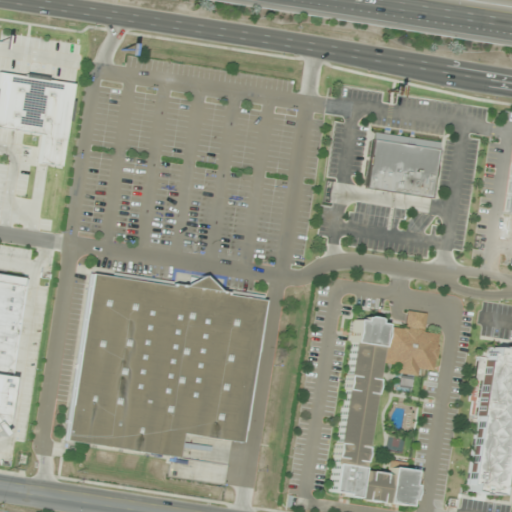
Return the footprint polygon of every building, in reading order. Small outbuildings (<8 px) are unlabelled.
[(0,73),(63,82),(50,161),(29,159),(33,129),(0,125),(0,73)] [(372,132),(364,188),(431,198),(439,142),(372,132)] [(89,272),(169,284),(169,282),(176,283),(176,281),(179,282),(199,271),(214,287),(217,287),(217,289),(223,289),(222,292),(260,298),(238,443),(178,434),(175,456),(64,439),(89,272)] [(0,273),(13,276),(1,374),(0,373),(0,273)] [(386,327),(381,363),(396,365),(396,374),(416,377),(417,370),(432,371),(437,335),(422,333),(424,314),(404,311),(402,329),(386,327)] [(330,497),(408,506),(412,468),(388,466),(387,474),(362,471),(380,321),(350,318),(330,497)] [(485,346),(511,349),(511,400),(497,494),(462,488),(485,346)]
